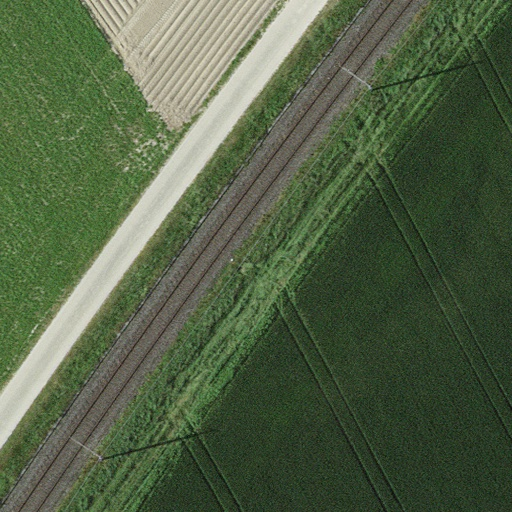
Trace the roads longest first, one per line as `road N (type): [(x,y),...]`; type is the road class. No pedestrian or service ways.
road 1 (track): [(311,0),(139,222),(0,427)]
road 2 (track): [(511,135),(262,511)]
